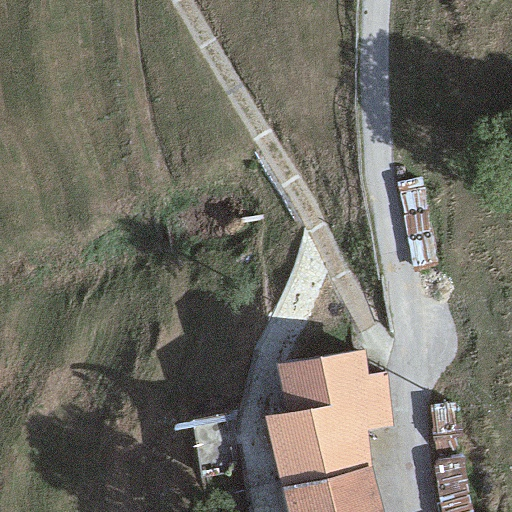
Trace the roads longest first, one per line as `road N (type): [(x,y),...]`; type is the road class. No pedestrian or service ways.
road 1 (unclassified): [(415,511),(408,367),(372,140),(373,0)]
road 2 (track): [(179,0),(366,331),(408,367)]
